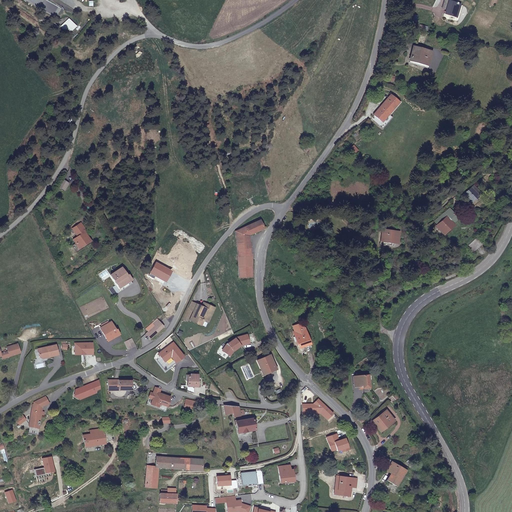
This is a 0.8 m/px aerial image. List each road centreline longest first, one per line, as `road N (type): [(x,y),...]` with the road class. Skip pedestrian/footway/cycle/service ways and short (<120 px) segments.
road 1 (secondary): [(511,224),(492,258),(411,313),(399,343),(405,381),(456,469),(466,511)]
road 2 (track): [(511,117),(482,167),(426,214),(410,220),(346,204),(285,210)]
road 3 (track): [(231,228),(226,190),(186,83),(141,15),(114,0)]
road 4 (residential): [(0,236),(58,175),(98,70),(131,40),(152,34)]
road 5 (residential): [(386,0),(351,115),(285,210)]
road 6 (residential): [(285,210),(255,211),(231,228),(199,269),(174,324),(129,360)]
road 7 (residential): [(285,210),(256,270),(280,349),(308,377)]
road 8 (residential): [(129,360),(155,384),(222,403),(269,407),(295,393)]
road 9 (residential): [(308,377),(365,443),(372,477),(363,511)]
road 10 (residential): [(295,0),(209,45),(152,34)]
road 11 (residential): [(129,360),(42,388),(0,413)]
road 12 (residential): [(298,434),(284,458),(176,473)]
